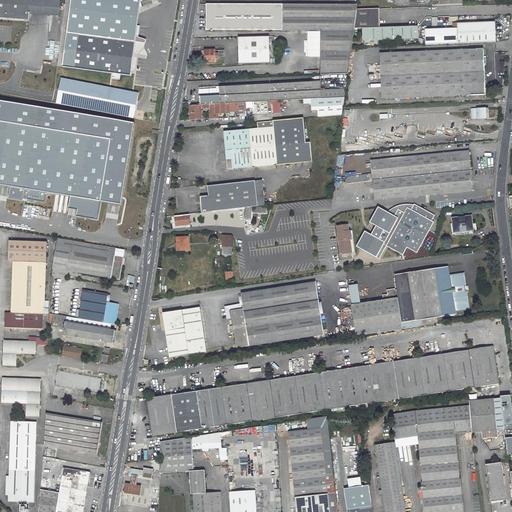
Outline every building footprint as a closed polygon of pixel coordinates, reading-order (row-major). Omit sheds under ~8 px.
[(59,9),(59,0),(0,0),(0,19),(28,22),(29,14),(28,13),(28,7),(59,9)] [(70,0),(61,67),(112,74),(111,79),(119,80),(119,75),(130,76),(134,42),(144,43),(145,40),(135,37),(139,0),(70,0)] [(213,4),(206,4),(206,30),(321,31),(320,75),(348,74),(354,29),(357,9),(357,4),(219,4),(213,4)] [(28,13),(29,14),(58,16),(59,9),(28,7),(28,13)] [(418,26),(380,28),(379,8),(357,9),(354,29),(363,28),(363,41),(419,39),(418,26)] [(458,43),(496,42),(496,22),(458,24),(458,43)] [(270,63),(269,36),(238,37),(239,64),(270,63)] [(484,49),(383,54),(385,99),(471,95),(471,96),(486,95),(484,49)] [(215,50),(203,51),(203,62),(217,62),(217,56),(215,57),(215,50)] [(138,94),(60,78),(55,103),(133,119),(138,94)] [(320,80),(220,86),(220,94),(199,96),(200,105),(201,105),(210,104),(229,103),(234,103),(246,102),(303,99),(321,99),(321,95),(323,95),(323,91),(320,91),(320,80)] [(133,119),(0,97),(0,185),(27,190),(25,199),(43,202),(44,193),(69,196),(78,198),(76,210),(75,216),(96,220),(99,199),(117,204),(133,119)] [(319,117),(342,115),(343,107),(344,107),(345,97),(321,99),(303,99),(304,104),(310,104),(312,105),(312,111),(318,111),(319,117)] [(229,113),(229,103),(210,104),(211,114),(229,113)] [(200,105),(190,105),(191,120),(202,120),(201,105),(200,105)] [(485,108),(471,109),(471,119),(486,118),(485,108)] [(307,162),(306,143),(304,118),(273,121),(273,127),(224,132),(227,169),(307,162)] [(469,151),(371,161),(375,200),(473,191),(469,151)] [(369,181),(368,174),(348,177),(346,181),(346,184),(369,181)] [(200,197),(202,213),(245,208),(245,207),(257,206),(255,181),(207,186),(208,196),(200,197)] [(264,205),(262,181),(255,181),(257,206),(264,205)] [(78,198),(69,196),(67,208),(76,210),(78,198)] [(387,212),(386,212),(364,251),(379,259),(386,246),(402,255),(407,248),(416,253),(420,247),(421,247),(422,246),(422,245),(421,245),(434,223),(431,221),(435,216),(414,204),(414,205),(411,210),(407,208),(404,213),(398,209),(394,216),(387,212)] [(387,212),(394,216),(398,209),(404,213),(407,208),(411,210),(414,205),(410,204),(405,204),(401,204),(397,205),(394,207),(390,209),(387,212)] [(250,226),(252,220),(254,220),(255,217),(251,217),(251,212),(266,213),(266,209),(269,209),(268,206),(246,208),(244,233),(246,233),(247,232),(250,233),(252,227),(250,226)] [(365,231),(356,246),(364,251),(386,212),(378,207),(370,222),(376,226),(371,235),(365,231)] [(189,214),(175,216),(176,226),(190,224),(189,214)] [(471,217),(453,219),(454,232),(473,230),(471,217)] [(347,225),(336,226),(340,255),(351,253),(349,239),(351,239),(349,231),(348,231),(347,225)] [(231,236),(223,236),(223,255),(232,256),(233,238),(231,236)] [(188,237),(176,238),(177,251),(189,250),(188,237)] [(72,273),(76,274),(76,273),(119,280),(122,257),(114,255),(115,249),(57,239),(56,246),(55,246),(51,268),(51,276),(66,279),(67,271),(73,272),(72,273)] [(46,242),(8,241),(7,261),(14,261),(11,313),(4,312),(3,328),(41,329),(42,314),(46,242)] [(402,323),(456,315),(456,314),(455,312),(470,310),(464,273),(450,275),(448,267),(395,275),(397,290),(395,291),(395,289),(387,290),(387,293),(384,294),(382,295),(383,300),(351,305),(355,336),(403,329),(402,323)] [(237,348),(324,335),(316,282),(241,294),(244,309),(231,311),(233,326),(229,326),(231,333),(234,333),(237,348)] [(351,304),(360,303),(357,284),(349,285),(351,304)] [(107,294),(82,289),(77,318),(110,323),(113,324),(115,314),(116,304),(106,303),(107,294)] [(200,308),(163,313),(169,358),(206,352),(200,308)] [(48,338),(103,347),(104,341),(111,343),(112,337),(113,330),(109,329),(110,323),(77,318),(53,314),(48,338)] [(36,337),(29,337),(29,341),(5,341),(4,366),(17,366),(17,354),(36,354),(36,345),(36,337)] [(81,349),(63,346),(61,356),(75,358),(76,357),(79,358),(81,349)] [(493,347),(147,399),(153,436),(498,384),(493,347)] [(53,386),(86,392),(104,395),(105,388),(106,381),(105,380),(56,372),(53,386)] [(1,404),(25,405),(25,416),(38,417),(39,379),(1,378),(1,391),(2,391),(2,398),(1,399),(1,404)] [(500,398),(494,399),(496,423),(503,423),(500,398)] [(494,399),(469,401),(470,405),(471,420),(472,432),(482,432),(483,438),(498,437),(496,423),(494,399)] [(416,411),(390,414),(392,428),(417,425),(424,511),(463,511),(455,430),(454,422),(471,420),(470,405),(416,411)] [(43,446),(57,448),(96,454),(101,422),(45,413),(43,446)] [(327,416),(307,419),(308,429),(321,428),(326,477),(334,476),(327,416)] [(150,420),(143,421),(145,437),(152,436),(150,420)] [(471,420),(454,422),(455,430),(472,428),(471,420)] [(36,422),(10,421),(9,476),(8,495),(8,501),(20,502),(20,511),(27,511),(27,502),(33,502),(36,422)] [(417,425),(392,428),(394,438),(418,435),(417,425)] [(262,426),(222,432),(222,436),(263,434),(262,426)] [(308,429),(288,431),(295,496),(296,511),(337,511),(334,476),(326,477),(321,428),(308,429)] [(184,472),(190,471),(194,471),(194,468),(193,449),(221,448),(220,433),(182,438),(184,472)] [(184,472),(182,438),(171,440),(171,472),(184,472)] [(160,442),(160,459),(159,464),(159,473),(171,472),(171,440),(160,442)] [(256,511),(255,490),(280,489),(278,443),(274,440),(230,443),(227,446),(230,511),(256,511)] [(405,511),(395,442),(375,445),(382,490),(380,490),(381,495),(383,495),(385,511),(405,511)] [(501,463),(486,465),(491,502),(506,500),(501,463)] [(83,511),(85,498),(89,472),(62,468),(58,492),(39,489),(37,511),(83,511)] [(131,469),(130,475),(132,476),(138,477),(152,479),(153,469),(144,468),(144,471),(131,469)] [(206,479),(205,470),(197,471),(194,471),(190,471),(191,494),(194,494),(206,493),(206,482),(204,482),(203,479),(206,479)] [(369,485),(367,475),(345,478),(347,488),(369,485)] [(142,486),(137,485),(138,477),(132,476),(131,484),(126,483),(124,493),(140,496),(142,486)] [(372,511),(369,485),(347,488),(344,489),(347,511),(372,511)] [(206,493),(194,494),(194,511),(221,511),(221,493),(206,493)]
